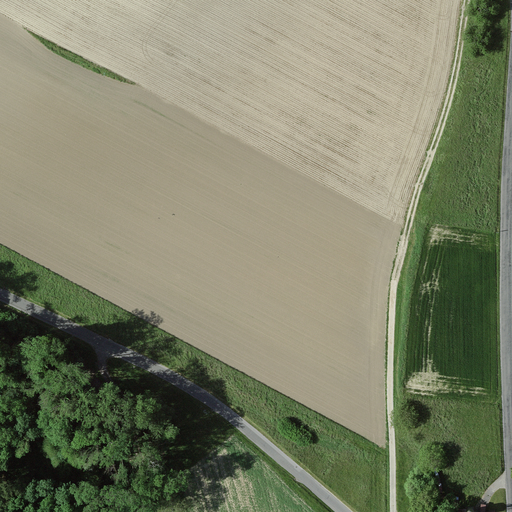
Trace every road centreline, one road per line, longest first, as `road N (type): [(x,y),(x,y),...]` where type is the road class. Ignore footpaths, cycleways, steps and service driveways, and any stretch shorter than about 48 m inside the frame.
road 1 (track): [(467,0),(394,279),(391,511)]
road 2 (tertiary): [(0,286),(193,385),(341,511)]
road 3 (tertiary): [(511,114),(511,491)]
